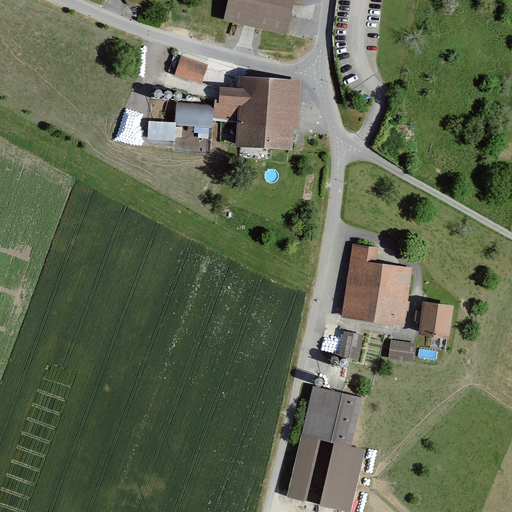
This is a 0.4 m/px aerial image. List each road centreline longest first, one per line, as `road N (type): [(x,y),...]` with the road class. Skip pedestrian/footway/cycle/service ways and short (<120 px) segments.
road 1 (unclassified): [(312,75),(341,148),(331,239),(269,499)]
road 2 (unclassified): [(68,0),(142,31),(312,75)]
road 3 (track): [(341,148),(511,235)]
